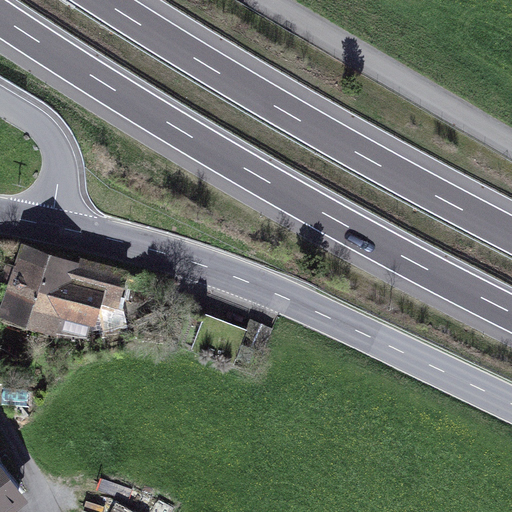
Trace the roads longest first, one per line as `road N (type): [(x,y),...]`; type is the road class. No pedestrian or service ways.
road 1 (motorway): [(0,16),(209,150),(511,315)]
road 2 (primary): [(54,225),(265,285),(511,403)]
road 3 (motorway): [(511,233),(295,117),(104,0)]
road 4 (unclassified): [(511,143),(268,0)]
road 5 (residential): [(0,99),(52,136),(59,175),(54,225)]
